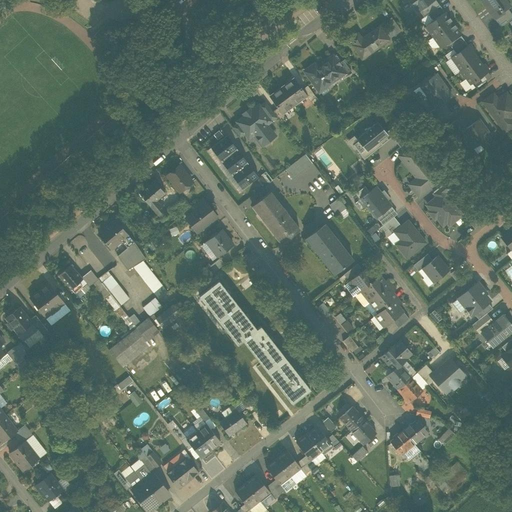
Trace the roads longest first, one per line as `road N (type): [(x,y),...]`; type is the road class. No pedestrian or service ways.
road 1 (residential): [(176,139),(356,370)]
road 2 (residential): [(176,139),(0,291)]
road 3 (residential): [(177,511),(356,370)]
road 4 (residential): [(288,43),(176,139)]
